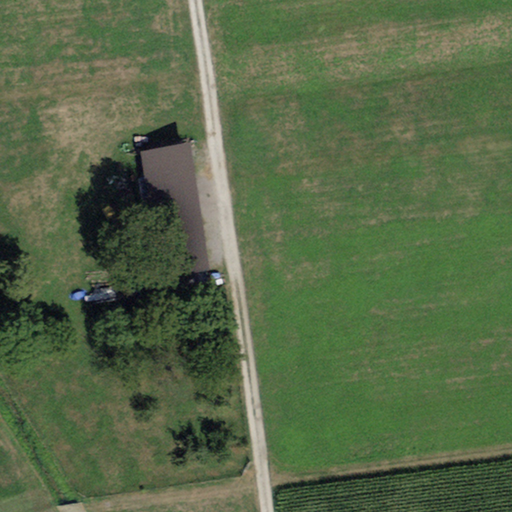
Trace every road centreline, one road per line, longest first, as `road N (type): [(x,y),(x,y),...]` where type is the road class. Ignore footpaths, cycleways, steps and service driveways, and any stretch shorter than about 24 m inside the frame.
road 1 (track): [(196,0),(266,511)]
road 2 (track): [(511,449),(65,511)]
